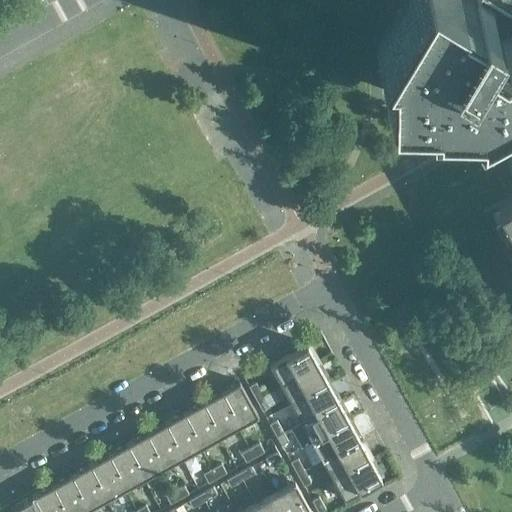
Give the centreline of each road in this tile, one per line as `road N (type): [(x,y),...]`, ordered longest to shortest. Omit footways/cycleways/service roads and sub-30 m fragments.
road 1 (residential): [(318,291),(0,467)]
road 2 (unclassified): [(151,0),(318,291)]
road 3 (residential): [(430,484),(330,285),(318,291)]
